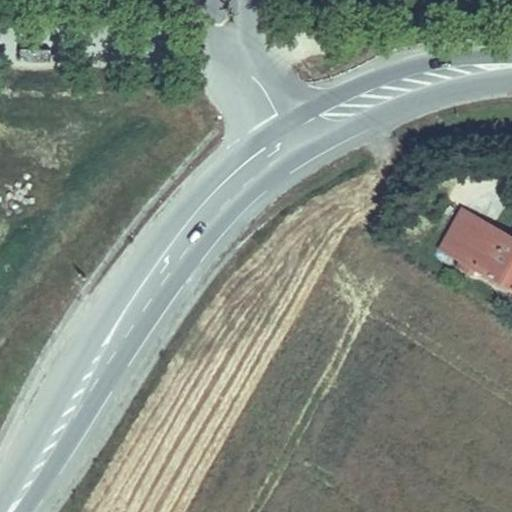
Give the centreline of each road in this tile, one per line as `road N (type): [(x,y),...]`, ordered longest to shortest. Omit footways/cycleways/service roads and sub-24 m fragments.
road 1 (primary): [(6,511),(195,214),(285,137)]
road 2 (primary): [(285,137),(385,90),(437,74),(511,66)]
road 3 (residential): [(0,40),(193,47)]
road 4 (residential): [(193,47),(236,65),(285,137)]
